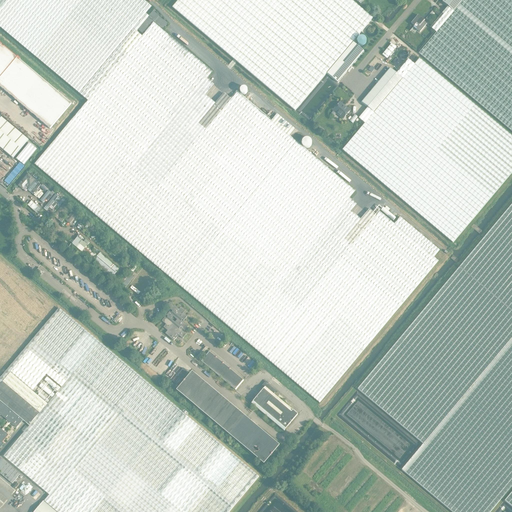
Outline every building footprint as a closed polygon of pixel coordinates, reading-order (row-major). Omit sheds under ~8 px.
[(143,34),(153,22),(148,17),(149,17),(146,14),(152,7),(143,0),(0,0),(0,27),(88,101),(35,165),(177,284),(320,404),(439,261),(434,257),(439,250),(400,217),(394,224),(379,212),(377,215),(369,209),(361,219),(351,211),(357,204),(349,198),(355,191),(296,142),(237,93),(231,99),(224,93),(215,104),(205,96),(214,85),(207,79),(213,72),(154,23),(142,37),(136,32),(138,30),(143,34)] [(178,0),(173,7),(295,111),(327,73),(353,42),(373,19),(350,0),(178,0)] [(511,0),(464,0),(454,12),(447,7),(430,28),(436,32),(419,53),(511,131),(511,0)] [(464,0),(444,0),(442,2),(447,7),(454,12),(464,0)] [(152,13),(149,17),(148,17),(153,22),(163,30),(168,24),(164,21),(159,17),(154,13),(152,13)] [(419,27),(423,22),(424,21),(418,15),(411,23),(414,26),(416,24),(419,26),(419,27)] [(427,24),(423,22),(419,27),(419,26),(417,30),(420,32),(427,24)] [(0,86),(50,129),(72,104),(20,60),(20,59),(18,57),(18,58),(0,42),(0,86)] [(364,52),(353,42),(327,73),(338,83),(364,52)] [(414,65),(365,124),(343,150),(453,243),(511,172),(511,137),(419,59),(414,65)] [(359,118),(365,124),(414,65),(408,59),(396,74),(390,68),(387,72),(361,102),(368,108),(359,118)] [(343,119),(350,111),(340,103),(338,105),(337,106),(333,111),(343,119)] [(29,140),(2,118),(0,119),(0,147),(13,159),(29,140)] [(298,143),(303,138),(299,134),(295,140),(298,143)] [(24,165),(37,149),(29,144),(16,159),(24,165)] [(15,174),(21,169),(18,165),(12,170),(15,174)] [(29,174),(19,186),(22,189),(25,186),(26,187),(28,188),(35,180),(29,174)] [(34,183),(27,190),(30,192),(33,194),(39,188),(38,187),(40,185),(38,183),(36,185),(34,183)] [(48,191),(40,201),(43,203),(45,199),(48,201),(54,193),(52,192),(51,193),(48,191)] [(54,197),(46,206),(49,208),(51,205),(53,207),(54,205),(55,206),(57,204),(54,202),(57,199),(54,197)] [(33,207),(30,204),(27,207),(37,214),(39,212),(36,210),(38,209),(34,206),(33,207)] [(53,214),(58,219),(68,209),(63,204),(53,214)] [(511,204),(358,389),(423,444),(402,470),(452,511),(489,511),(511,485),(511,204)] [(68,217),(65,220),(66,221),(70,224),(73,220),(73,219),(74,219),(75,218),(76,218),(76,219),(77,219),(77,220),(81,215),(77,212),(76,211),(74,210),(73,211),(72,212),(72,213),(71,213),(71,214),(70,214),(69,216),(68,216),(68,217)] [(77,237),(72,243),(77,248),(92,261),(97,255),(82,242),(77,237)] [(93,261),(113,278),(119,270),(100,253),(93,261)] [(126,266),(134,258),(131,256),(123,264),(126,266)] [(44,501),(56,511),(228,511),(258,477),(98,342),(62,311),(0,259),(0,384),(10,373),(32,391),(46,374),(62,387),(47,404),(29,426),(3,456),(49,495),(44,501)] [(133,272),(140,263),(138,262),(131,271),(133,272)] [(124,285),(133,273),(130,271),(129,273),(126,277),(124,276),(120,281),(123,284),(124,285)] [(167,316),(168,317),(167,318),(166,317),(162,322),(165,325),(164,327),(168,331),(165,333),(174,341),(176,338),(177,338),(179,336),(180,337),(182,339),(186,335),(182,331),(183,329),(184,331),(188,327),(186,325),(181,321),(182,320),(184,321),(188,317),(175,306),(175,307),(170,303),(167,307),(172,311),(171,311),(173,312),(172,313),(170,312),(167,316)] [(140,359),(142,357),(132,349),(131,351),(140,359)] [(236,391),(244,381),(210,352),(202,362),(236,391)] [(192,372),(177,391),(264,465),(280,446),(192,372)] [(23,420),(29,426),(47,404),(32,391),(10,373),(0,384),(0,415),(1,415),(7,420),(6,421),(7,423),(1,430),(0,428),(0,447),(4,444),(2,442),(8,435),(3,431),(10,423),(16,428),(23,420)] [(298,415),(276,396),(275,396),(277,393),(268,385),(269,384),(266,382),(262,387),(264,389),(252,404),(284,432),(298,415)] [(0,466),(0,473),(12,484),(20,474),(4,461),(0,466)] [(56,511),(44,501),(43,501),(34,511),(56,511)]
